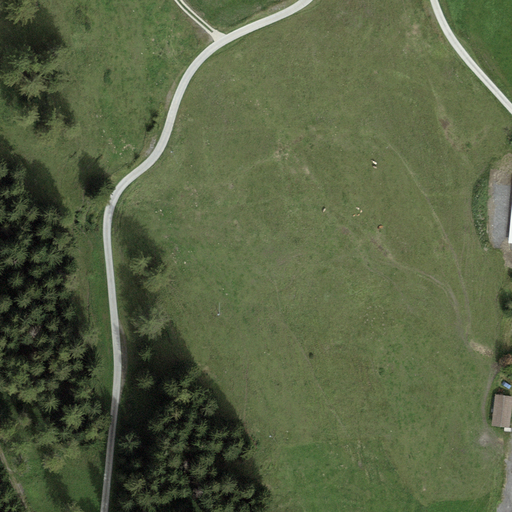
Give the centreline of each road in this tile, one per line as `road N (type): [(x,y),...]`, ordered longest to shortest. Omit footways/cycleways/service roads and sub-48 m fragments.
road 1 (track): [(104,511),(116,359),(107,211),(128,177),(154,157),(186,76),(210,48),(304,0)]
road 2 (track): [(437,0),(452,40),(511,112)]
